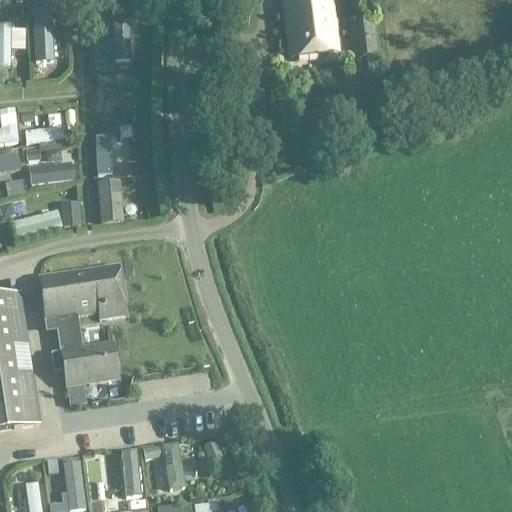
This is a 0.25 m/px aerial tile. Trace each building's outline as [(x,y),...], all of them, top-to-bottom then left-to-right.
[(336,57),(328,0),(296,0),(281,2),(289,63),(336,57)] [(53,16),(33,17),(34,65),(54,64),(53,16)] [(114,23),(114,66),(129,66),(129,23),(114,23)] [(9,28),(0,28),(0,69),(9,69),(9,28)] [(353,64),(357,64),(374,62),(371,32),(349,35),(353,64)] [(118,69),(88,68),(87,83),(118,84),(118,69)] [(18,136),(59,131),(58,118),(17,122),(18,136)] [(107,162),(107,146),(119,146),(117,120),(101,120),(102,127),(88,128),(89,163),(107,162)] [(66,131),(24,136),(25,149),(68,144),(66,131)] [(16,156),(0,158),(0,175),(19,173),(16,156)] [(111,170),(128,168),(126,157),(109,160),(111,170)] [(71,168),(28,173),(30,191),(73,186),(71,168)] [(101,229),(124,226),(120,186),(97,189),(101,229)] [(80,229),(77,205),(59,207),(62,230),(80,229)] [(16,245),(61,233),(57,216),(12,228),(16,245)] [(41,281),(40,281),(47,325),(56,324),(59,340),(81,337),(78,321),(99,317),(100,325),(126,321),(119,270),(41,281)] [(148,284),(145,304),(164,307),(166,287),(148,284)] [(33,377),(16,380),(11,350),(28,348),(21,298),(0,301),(0,433),(40,427),(33,377)] [(61,356),(49,358),(53,375),(54,374),(63,373),(66,390),(118,383),(113,348),(83,353),(81,337),(59,340),(61,356)] [(153,384),(136,388),(139,399),(156,394),(153,384)] [(185,491),(177,445),(161,448),(168,493),(185,491)] [(141,500),(136,455),(121,456),(126,501),(141,500)] [(53,509),(65,507),(59,464),(46,466),(53,509)] [(40,511),(37,485),(24,487),(27,511),(40,511)] [(86,503),(98,502),(97,489),(85,490),(86,503)]
